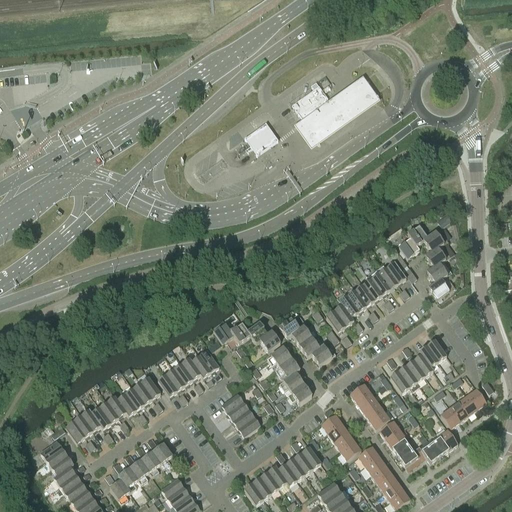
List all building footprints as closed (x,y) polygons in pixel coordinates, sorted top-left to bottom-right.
[(296,130),(313,154),(381,105),(364,81),(296,130)] [(327,102),(319,89),(292,109),(298,117),(297,117),(298,118),(299,118),(303,124),(326,108),(324,105),(325,104),(326,104),(326,103),(327,102)] [(271,135),(266,128),(265,127),(264,127),(265,128),(245,141),(244,142),(245,143),(245,142),(250,150),(251,151),(256,158),(256,159),(257,158),(277,144),(277,145),(278,144),(277,143),(271,136),(272,136),(271,135)] [(447,218),(437,225),(442,231),(451,224),(447,218)] [(407,239),(410,243),(410,242),(416,250),(423,245),(427,242),(419,230),(407,239)] [(437,253),(442,250),(447,245),(439,233),(427,242),(423,245),(431,256),(437,252),(437,253)] [(419,254),(416,250),(410,242),(410,243),(398,251),(407,263),(419,254)] [(449,260),(442,250),(437,253),(437,252),(431,256),(425,260),(433,272),(439,268),(450,261),(449,260)] [(461,253),(454,258),(457,263),(462,260),(461,253)] [(394,267),(386,273),(397,289),(406,283),(394,267)] [(441,284),(446,280),(447,280),(439,268),(433,272),(426,276),(434,287),(435,288),(440,284),(441,284)] [(397,289),(386,273),(384,269),(376,275),(390,294),(397,289)] [(370,284),(382,300),(390,294),(376,275),(368,280),(370,284)] [(504,294),(511,292),(511,276),(509,277),(509,283),(503,284),(504,294)] [(454,291),(446,280),(441,284),(440,284),(435,288),(434,287),(433,288),(429,291),(428,292),(437,304),(454,291)] [(374,305),(382,300),(370,284),(363,289),(374,305)] [(355,295),(366,311),(374,305),(363,289),(355,295)] [(359,316),(366,311),(355,295),(352,291),(345,297),(359,316)] [(351,322),(359,316),(345,297),(337,303),(341,310),(342,310),(351,322)] [(353,325),(351,322),(342,310),(341,310),(334,315),(345,331),(353,325)] [(345,331),(334,315),(326,321),(337,337),(345,331)] [(303,330),(306,328),(305,329),(299,321),(299,320),(296,316),(295,316),(298,319),(292,323),(291,322),(279,330),(287,342),(291,340),(291,339),(299,333),(303,330)] [(256,348),(260,345),(259,345),(268,339),(267,338),(259,327),(248,335),(248,336),(250,340),(256,348)] [(231,336),(225,328),(213,336),(222,348),(233,340),(234,340),(231,336)] [(242,328),(231,336),(234,340),(233,340),(239,348),(250,340),(248,336),(248,335),(242,328)] [(291,340),(299,350),(311,342),(306,335),(310,333),(306,328),(303,330),(299,333),(291,339),(291,340)] [(271,336),(267,338),(268,339),(259,345),(260,345),(268,356),(280,347),(271,336)] [(314,346),(311,342),(299,350),(307,362),(311,359),(323,350),(318,343),(314,346)] [(435,344),(426,350),(438,366),(446,360),(435,344)] [(326,355),(323,350),(311,359),(319,370),(335,359),(330,352),(326,355)] [(418,356),(421,360),(421,359),(430,372),(438,366),(426,350),(418,356)] [(276,367),(279,371),(279,372),(291,363),(283,351),(267,363),(272,370),(276,367)] [(207,355),(199,361),(211,377),(219,371),(207,355)] [(433,375),(430,372),(421,359),(421,360),(413,365),(425,381),(433,375)] [(202,382),(211,377),(199,361),(192,366),(191,366),(200,379),(202,382)] [(193,384),(200,379),(191,366),(192,366),(189,362),(181,368),(193,384)] [(299,374),(291,363),(279,372),(279,371),(275,374),(280,381),(284,378),(287,382),(287,383),(295,377),(299,374)] [(413,365),(405,371),(417,386),(425,381),(413,365)] [(181,368),(173,374),(185,390),(193,384),(181,368)] [(398,376),(409,392),(417,386),(405,371),(398,376)] [(173,374),(166,379),(177,395),(185,390),(173,374)] [(401,398),(409,392),(398,376),(390,382),(401,398)] [(291,397),(303,388),(295,377),(287,383),(287,382),(279,388),(284,395),(288,392),(291,396),(291,397)] [(169,401),(177,395),(166,379),(157,385),(169,401)] [(141,388),(152,404),(160,398),(149,382),(141,388)] [(493,395),(486,385),(482,389),(488,399),(493,395)] [(141,388),(133,393),(144,409),(152,404),(141,388)] [(311,400),(303,388),(291,397),(291,396),(287,399),(292,406),(296,404),(299,408),(311,400)] [(350,398),(356,408),(370,397),(364,388),(350,398)] [(133,393),(125,399),(136,415),(144,409),(133,393)] [(476,393),(467,400),(477,414),(486,407),(476,393)] [(370,397),(356,408),(362,416),(377,406),(370,397)] [(227,418),(243,406),(237,398),(221,410),(227,418)] [(128,421),(136,415),(125,399),(118,404),(117,404),(126,417),(128,421)] [(468,420),(477,414),(467,400),(458,406),(468,420)] [(115,401),(107,406),(118,423),(126,417),(117,404),(118,404),(115,401)] [(107,406),(99,412),(111,428),(118,423),(107,406)] [(227,418),(232,425),(248,414),(243,406),(227,418)] [(362,416),(369,425),(383,415),(377,406),(362,416)] [(459,427),(468,420),(458,406),(449,413),(459,427)] [(99,412),(92,417),(91,418),(100,430),(100,431),(102,434),(111,428),(99,412)] [(334,417),(330,412),(324,416),(327,422),(334,417)] [(450,433),(459,427),(449,413),(440,419),(450,433)] [(89,414),(81,420),(93,436),(100,431),(100,430),(91,418),(92,417),(89,414)] [(232,425),(238,433),(254,422),(248,414),(232,425)] [(390,424),(383,415),(369,425),(375,434),(390,424)] [(327,438),(342,428),(335,419),(321,429),(327,438)] [(85,441),(93,436),(81,420),(73,425),(85,441)] [(260,430),(254,422),(238,433),(244,441),(260,430)] [(77,447),(85,441),(73,425),(65,431),(77,447)] [(379,435),(386,445),(400,435),(393,425),(379,435)] [(348,437),(342,428),(327,438),(334,447),(348,437)] [(447,434),(438,441),(448,455),(457,448),(447,434)] [(386,445),(392,453),(406,443),(400,435),(386,445)] [(340,456),(354,446),(348,437),(334,447),(340,456)] [(430,468),(448,455),(438,441),(420,454),(430,468)] [(421,465),(406,443),(392,453),(407,475),(421,465)] [(40,457),(46,465),(62,453),(56,445),(40,457)] [(361,455),(354,446),(340,456),(347,465),(361,455)] [(160,469),(163,473),(170,468),(167,464),(172,460),(163,448),(152,457),(160,469)] [(358,461),(364,470),(378,460),(372,451),(358,461)] [(309,452),(301,458),(313,474),(321,468),(309,452)] [(46,465),(51,473),(67,461),(62,453),(46,465)] [(152,457),(140,465),(149,477),(152,481),(159,476),(156,472),(160,469),(152,457)] [(301,458),(293,463),(305,479),(313,474),(301,458)] [(378,460),(364,470),(370,479),(384,469),(378,460)] [(73,469),(67,461),(51,473),(57,480),(57,481),(70,472),(73,469)] [(293,463),(286,469),(297,485),(305,479),(293,463)] [(140,465),(129,473),(138,485),(140,489),(148,484),(145,480),(149,477),(140,465)] [(286,469),(278,474),(287,487),(286,487),(289,491),(297,485),(286,469)] [(370,479),(377,488),(391,478),(384,469),(370,479)] [(276,471),(267,477),(279,493),(286,487),(287,487),(278,474),(276,471)] [(75,479),(70,472),(57,481),(57,480),(53,483),(59,491),(75,479)] [(130,496),(140,489),(138,485),(129,473),(118,481),(121,485),(121,484),(130,496)] [(279,493),(267,477),(260,482),(271,498),(279,493)] [(377,488),(383,497),(397,487),(391,478),(377,488)] [(65,499),(81,487),(75,479),(59,491),(65,499)] [(260,482),(252,488),(263,504),(271,498),(260,482)] [(167,502),(183,491),(177,483),(161,494),(167,502)] [(125,500),(130,496),(121,484),(121,485),(109,493),(121,509),(128,504),(125,500)] [(86,495),(81,487),(65,499),(70,506),(86,495)] [(383,497),(389,505),(403,495),(397,487),(383,497)] [(255,510),(263,504),(252,488),(244,494),(255,510)] [(317,499),(323,507),(339,496),(333,488),(317,499)] [(167,502),(172,510),(188,499),(183,491),(167,502)] [(70,506),(74,511),(79,511),(92,503),(86,495),(70,506)] [(399,511),(410,504),(403,495),(389,505),(393,511),(399,511)] [(339,496),(323,507),(326,511),(332,511),(345,504),(339,496)] [(172,510),(173,511),(186,511),(194,506),(188,499),(172,510)] [(95,511),(98,511),(92,503),(79,511),(95,511)]
